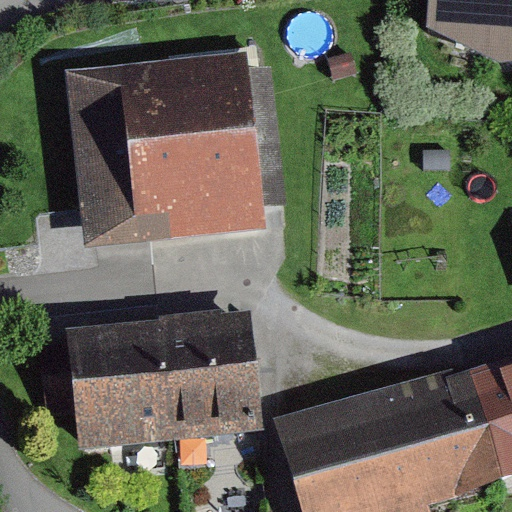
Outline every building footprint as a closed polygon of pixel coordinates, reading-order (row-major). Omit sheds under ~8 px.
[(511,0),(432,0),(432,38),(502,75),(511,73),(511,0)] [(350,55),(328,61),(334,82),(356,76),(350,55)] [(244,62),(66,82),(86,258),(264,238),(244,62)] [(251,321),(166,330),(179,450),(263,441),(251,321)] [(166,330),(69,340),(70,348),(42,351),(49,420),(75,417),(80,460),(179,450),(166,330)] [(511,364),(471,376),(504,492),(511,489),(511,364)] [(471,376),(392,398),(424,511),(437,511),(504,492),(471,376)] [(424,511),(392,398),(276,431),(299,511),(424,511)]
